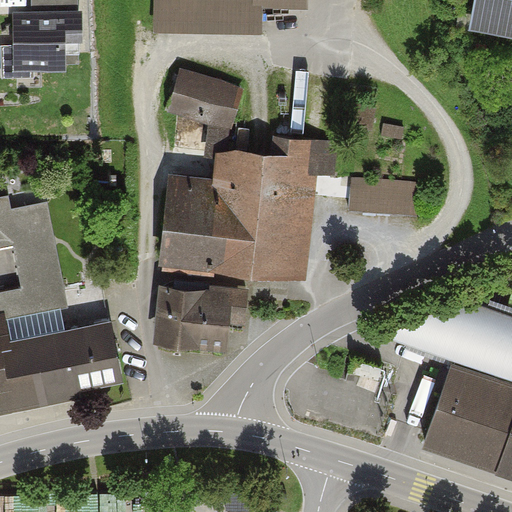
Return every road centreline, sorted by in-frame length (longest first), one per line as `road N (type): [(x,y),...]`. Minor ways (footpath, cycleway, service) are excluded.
road 1 (residential): [(234,433),(258,376),(284,349),(321,323),(511,234)]
road 2 (tertiary): [(0,465),(153,435),(234,433)]
road 3 (tertiary): [(328,454),(491,511)]
